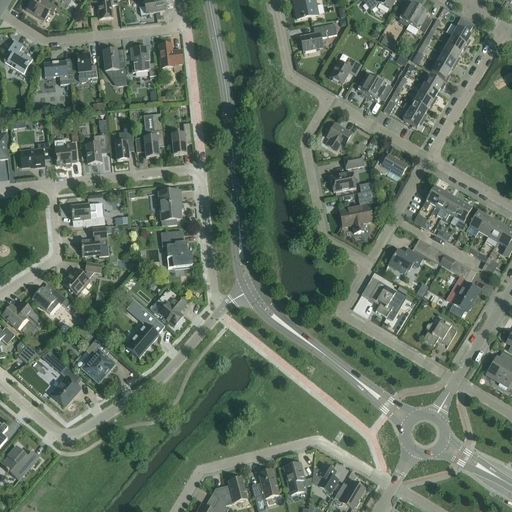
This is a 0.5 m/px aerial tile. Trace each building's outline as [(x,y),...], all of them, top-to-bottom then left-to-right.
[(56,8),(42,0),(33,0),(26,11),(43,22),(49,12),(53,14),(56,8)] [(99,21),(113,19),(111,7),(117,6),(116,0),(103,0),(104,1),(97,2),(99,21)] [(154,0),(151,1),(150,0),(137,0),(139,9),(144,8),(146,16),(165,12),(162,0),(154,0)] [(318,16),(314,0),(292,0),(293,7),(295,7),(297,19),(296,20),(296,21),(318,16)] [(389,11),(395,0),(361,0),(370,12),(375,8),(378,4),(389,11)] [(413,6),(408,3),(407,7),(401,3),(393,17),(408,26),(420,7),(415,4),(413,6)] [(424,35),(427,30),(432,21),(426,18),(428,15),(423,12),(424,9),(420,7),(408,26),(424,35)] [(456,28),(457,28),(452,37),(468,47),(471,42),(468,41),(471,36),(469,35),(474,27),(461,19),(456,28)] [(314,35),(300,38),(303,53),(322,49),(320,40),(336,36),(334,25),(313,29),(314,35)] [(465,52),(468,47),(452,37),(446,46),(460,54),(463,50),(465,52)] [(384,38),(381,44),(393,51),(396,45),(384,38)] [(18,54),(22,47),(14,42),(3,60),(4,64),(24,76),(32,62),(23,56),(23,57),(18,54)] [(172,52),(171,46),(158,47),(161,70),(174,68),(174,66),(182,65),(181,51),(172,52)] [(457,65),(460,60),(458,58),(460,54),(446,46),(441,55),(457,65)] [(149,65),(147,48),(130,50),(132,74),(149,72),(149,78),(156,78),(155,65),(149,65)] [(118,65),(116,52),(102,53),(105,73),(106,73),(117,88),(127,87),(126,79),(124,64),(118,65)] [(416,65),(419,59),(421,55),(417,53),(412,62),(416,65)] [(90,68),(89,55),(76,56),(78,74),(79,82),(82,84),(86,84),(88,81),(88,80),(97,79),(96,67),(90,68)] [(455,70),(457,65),(441,55),(436,64),(450,72),(452,68),(455,70)] [(362,67),(350,60),(346,66),(338,62),(334,70),(329,78),(342,86),(349,74),(355,78),(360,69),(362,67)] [(73,85),(72,73),(66,73),(65,63),(43,66),(45,79),(59,78),(60,87),(73,85)] [(447,83),(450,78),(448,76),(450,72),(436,64),(431,73),(447,83)] [(365,100),(377,81),(361,71),(358,76),(353,85),(359,88),(357,92),(362,95),(361,97),(365,100)] [(442,91),(445,86),(436,81),(424,74),(422,78),(426,81),(424,86),(437,94),(440,90),(442,91)] [(384,103),(389,94),(392,90),(377,81),(365,100),(370,103),(372,100),(377,103),(379,100),(384,103)] [(435,104),(437,99),(435,98),(437,94),(424,86),(418,94),(435,104)] [(432,109),(435,104),(418,94),(413,103),(427,111),(429,107),(432,109)] [(389,117),(396,105),(393,104),(390,101),(387,107),(383,113),(389,117)] [(427,111),(413,103),(410,108),(405,105),(402,109),(408,112),(424,122),(427,117),(425,115),(427,111)] [(421,127),(424,122),(408,112),(403,121),(416,129),(419,125),(421,127)] [(143,139),(135,140),(136,154),(145,153),(146,159),(158,158),(157,146),(163,145),(160,117),(151,118),(153,133),(151,133),(151,139),(143,139)] [(191,143),(189,125),(176,126),(177,136),(171,137),(173,157),(186,155),(185,143),(191,143)] [(344,148),(346,144),(351,135),(334,125),(327,138),(330,140),(326,146),(328,147),(336,152),(337,152),(340,146),(344,148)] [(94,146),(86,147),(88,165),(101,164),(101,155),(107,155),(110,154),(107,130),(100,131),(101,137),(93,138),(94,146)] [(128,161),(127,149),(133,148),(132,133),(118,135),(119,144),(115,145),(117,162),(128,161)] [(66,146),(65,142),(54,143),(55,150),(57,167),(64,166),(65,168),(71,167),(70,163),(76,163),(75,145),(66,146)] [(362,156),(367,147),(360,143),(355,152),(362,156)] [(44,168),(43,162),(50,161),(48,144),(37,146),(38,152),(19,153),(21,169),(35,168),(35,169),(44,168)] [(387,158),(382,155),(373,170),(385,177),(387,172),(388,173),(386,175),(387,177),(396,183),(398,182),(400,180),(407,168),(388,157),(387,158)] [(346,171),(363,167),(361,156),(343,160),(346,171)] [(333,194),(343,192),(355,190),(352,174),(330,178),(333,194)] [(427,194),(430,189),(425,186),(422,191),(427,194)] [(435,208),(443,194),(434,188),(425,202),(426,202),(422,208),(426,211),(430,205),(435,208)] [(364,232),(362,225),(370,223),(366,205),(376,203),(374,192),(357,195),(360,209),(341,212),(344,228),(352,226),(354,234),(364,232)] [(175,226),(174,221),(181,220),(178,193),(158,195),(161,228),(177,227),(177,226),(175,226)] [(441,219),(444,213),(453,199),(443,194),(435,208),(440,211),(436,217),(441,219)] [(454,219),(462,204),(453,199),(444,213),(441,219),(445,222),(449,216),(454,219)] [(471,210),(462,204),(454,219),(459,222),(455,228),(462,233),(466,225),(464,224),(472,210),(471,210)] [(71,207),(71,205),(70,205),(72,222),(85,221),(86,227),(105,225),(104,219),(96,219),(95,206),(89,206),(88,205),(71,207)] [(382,220),(389,216),(386,211),(379,214),(382,220)] [(476,237),(478,233),(486,219),(477,213),(466,232),(475,238),(475,237),(476,237)] [(423,228),(425,224),(427,221),(426,221),(418,216),(414,223),(423,228)] [(487,238),(496,224),(486,219),(478,233),(487,238)] [(494,248),(497,244),(505,229),(496,224),(487,238),(488,239),(486,243),(494,248)] [(129,227),(122,227),(123,235),(122,245),(130,246),(129,227)] [(106,235),(112,235),(111,228),(92,230),(93,241),(80,243),(82,260),(83,260),(83,258),(98,256),(99,258),(108,257),(106,235)] [(508,259),(511,251),(511,240),(511,239),(511,233),(505,229),(497,244),(506,249),(502,256),(508,259)] [(183,244),(182,232),(160,234),(162,248),(166,248),(168,259),(167,259),(168,270),(192,267),(190,251),(187,251),(186,243),(183,244)] [(418,254),(424,244),(419,241),(413,251),(418,254)] [(423,257),(429,247),(424,244),(418,254),(423,257)] [(428,260),(434,250),(429,247),(423,257),(428,260)] [(476,259),(479,253),(470,248),(466,253),(476,259)] [(433,263),(439,253),(434,250),(428,260),(433,263)] [(423,260),(410,253),(407,251),(404,256),(397,252),(394,257),(385,271),(386,272),(389,267),(399,273),(401,268),(409,272),(412,266),(417,269),(423,260)] [(439,266),(445,256),(439,253),(433,263),(439,266)] [(444,269),(450,259),(445,256),(439,266),(444,269)] [(449,272),(455,262),(450,259),(444,269),(449,272)] [(492,276),(498,265),(491,262),(488,260),(485,264),(482,270),(492,276)] [(454,275),(460,265),(455,262),(449,272),(454,275)] [(100,275),(101,267),(86,264),(85,272),(86,272),(86,274),(84,277),(75,269),(69,276),(71,278),(69,281),(67,279),(62,285),(77,298),(90,283),(88,281),(94,274),(100,275)] [(459,278),(465,268),(460,265),(454,275),(459,278)] [(459,278),(465,281),(470,284),(476,274),(470,271),(465,268),(459,278)] [(451,294),(446,302),(453,306),(449,313),(461,320),(465,313),(467,314),(468,312),(470,312),(471,309),(471,307),(479,293),(473,289),(473,287),(471,286),(469,287),(469,286),(470,284),(465,281),(463,283),(456,297),(451,294)] [(385,288),(378,284),(369,299),(380,305),(375,313),(386,319),(391,311),(392,312),(393,311),(394,312),(396,312),(399,308),(398,306),(396,305),(397,304),(391,301),(396,293),(385,287),(385,288)] [(408,293),(399,288),(397,291),(406,296),(408,293)] [(42,289),(30,302),(31,303),(32,301),(46,312),(46,311),(50,315),(59,305),(61,306),(62,305),(67,309),(70,305),(56,292),(51,297),(42,289)] [(174,328),(183,318),(179,314),(186,306),(168,290),(158,302),(165,308),(159,315),(166,322),(174,328)] [(32,312),(29,310),(22,303),(17,309),(18,310),(17,311),(11,307),(2,318),(17,331),(27,320),(26,319),(28,317),(38,325),(42,321),(32,312)] [(138,360),(159,336),(158,336),(165,328),(152,317),(145,325),(125,348),(131,353),(138,360)] [(450,330),(451,327),(441,320),(437,327),(431,324),(430,325),(429,325),(427,326),(426,328),(426,330),(427,331),(426,332),(428,333),(423,341),(434,348),(438,340),(449,346),(456,334),(450,330)] [(1,333),(0,332),(0,340),(7,346),(15,336),(5,328),(1,333)] [(92,358),(82,370),(91,378),(98,385),(115,365),(105,357),(109,352),(96,340),(85,353),(92,358)] [(27,365),(40,357),(27,347),(18,357),(27,365)] [(511,362),(511,361),(507,367),(499,362),(495,368),(493,366),(487,376),(500,383),(498,386),(505,390),(511,378),(511,362)] [(65,408),(71,401),(70,400),(79,389),(74,385),(79,379),(67,368),(62,375),(66,379),(51,396),(65,408)] [(51,420),(49,424),(59,429),(61,425),(51,420)] [(26,460),(24,458),(24,456),(24,455),(16,448),(7,459),(8,459),(1,467),(18,482),(38,459),(31,453),(26,460)] [(300,464),(284,468),(291,496),(303,493),(302,489),(310,487),(312,479),(304,481),(300,464)] [(335,473),(332,471),(323,466),(320,472),(313,471),(312,484),(330,495),(338,482),(332,478),(335,473)] [(278,497),(274,481),(272,471),(258,475),(261,486),(252,489),(252,487),(251,487),(254,497),(255,502),(265,500),(278,497)] [(225,507),(234,505),(234,504),(247,501),(241,479),(228,483),(229,489),(216,492),(214,496),(218,500),(225,507)] [(344,485),(343,485),(334,500),(353,511),(355,508),(356,508),(359,503),(358,502),(365,491),(352,483),(348,489),(343,486),(344,485)] [(227,511),(228,511),(225,507),(218,500),(211,511),(201,506),(197,511),(227,511)]
